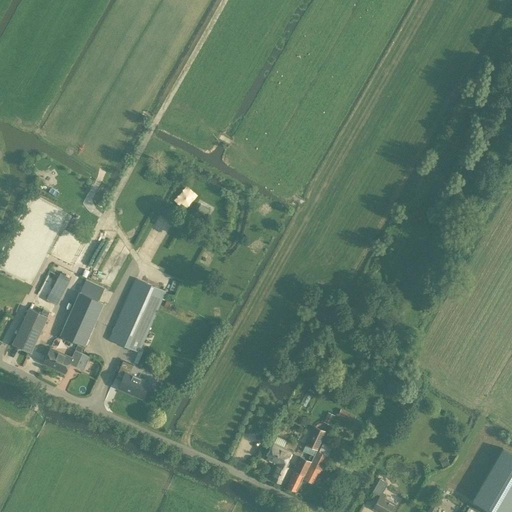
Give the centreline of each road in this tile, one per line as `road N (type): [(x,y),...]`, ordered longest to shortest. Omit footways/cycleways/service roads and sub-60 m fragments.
road 1 (track): [(89,407),(113,352),(96,343),(137,259),(107,214),(225,0)]
road 2 (unclassified): [(318,511),(0,364)]
